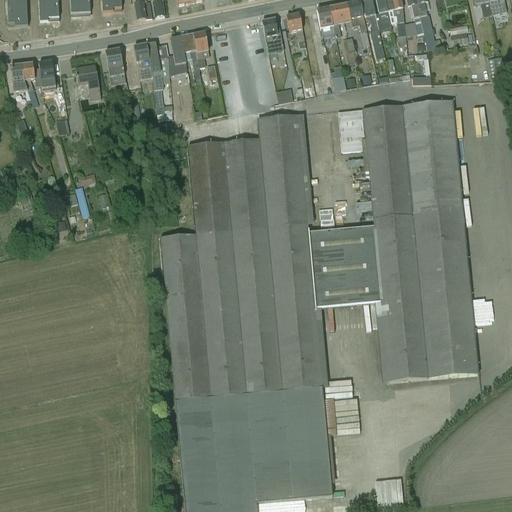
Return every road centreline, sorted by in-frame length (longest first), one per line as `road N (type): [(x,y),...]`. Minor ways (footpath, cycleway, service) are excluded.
road 1 (tertiary): [(304,0),(121,42),(0,59)]
road 2 (unknown): [(326,104),(452,93),(483,98),(497,119),(511,182)]
road 3 (unknown): [(511,357),(465,392),(411,401),(360,397)]
